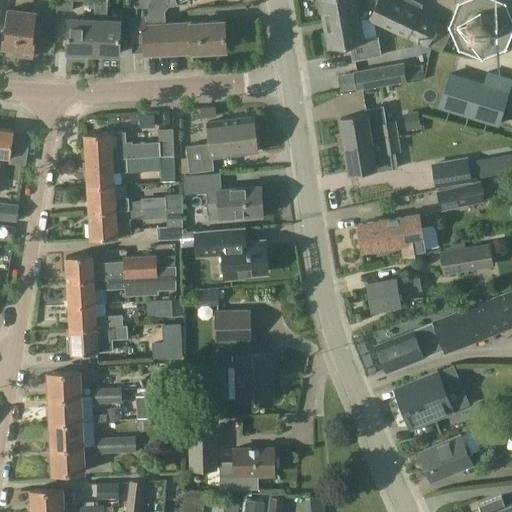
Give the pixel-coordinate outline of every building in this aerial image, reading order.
[(72,0),(58,0),(57,10),(72,11),(72,0)] [(106,21),(106,0),(94,0),(94,1),(93,21),(92,54),(119,54),(120,21),(106,21)] [(319,0),(324,22),(357,16),(358,19),(369,20),(426,47),(426,46),(437,52),(448,28),(437,23),(438,20),(437,20),(438,18),(419,8),(401,0),(319,0)] [(487,10),(484,9),(475,10),(471,11),(468,14),(465,17),(463,21),(462,24),(462,29),(462,32),(464,36),(467,40),(470,43),(473,45),(477,46),(480,46),(483,46),(486,46),(489,44),(493,41),(496,38),(498,34),(499,27),(498,23),(497,19),(495,16),(492,14),(490,12),(487,10)] [(6,27),(3,47),(11,48),(10,50),(32,53),(35,28),(36,14),(8,10),(6,27)] [(357,16),(324,22),(328,47),(350,43),(354,62),(383,56),(379,38),(361,41),(358,19),(357,16)] [(184,53),(183,24),(144,27),(144,18),(130,19),(132,40),(130,41),(131,54),(144,53),(144,55),(184,53)] [(92,54),(93,21),(68,20),(67,53),(92,54)] [(183,24),(184,53),(225,50),(223,22),(183,24)] [(226,51),(194,53),(194,66),(227,64),(226,51)] [(402,64),(355,72),(358,89),(405,81),(402,64)] [(446,86),(439,107),(496,125),(506,93),(449,75),(450,74),(442,71),(438,84),(446,86)] [(345,146),(379,141),(398,138),(396,123),(384,125),(382,109),(384,108),(384,107),(365,110),(366,114),(340,119),(345,146)] [(252,117),(207,123),(210,143),(186,146),(189,173),(214,170),(212,159),(257,154),(252,117)] [(14,130),(0,128),(0,155),(11,157),(14,130)] [(85,135),(86,162),(113,160),(113,159),(125,158),(125,160),(140,159),(140,157),(159,157),(159,156),(174,156),(173,129),(158,129),(159,141),(131,144),(131,141),(125,142),(124,133),(85,135)] [(391,169),(389,154),(401,152),(398,138),(379,141),(345,146),(349,173),(369,169),(370,174),(393,170),(393,169),(391,169)] [(511,153),(498,156),(501,176),(511,174),(511,153)] [(469,157),(431,163),(436,186),(493,175),(491,160),(471,164),(469,157)] [(88,188),(114,186),(114,173),(129,172),(128,167),(140,166),(140,159),(125,160),(113,160),(86,162),(88,188)] [(175,181),(175,173),(165,173),(164,171),(163,171),(163,182),(175,181)] [(437,190),(442,211),(484,201),(480,181),(437,190)] [(114,186),(88,188),(90,214),(116,212),(143,211),(142,201),(129,201),(128,198),(115,198),(114,186)] [(220,218),(245,216),(245,220),(261,219),(258,188),(218,191),(220,218)] [(167,195),(167,227),(156,228),(157,240),(183,239),(180,194),(167,195)] [(118,239),(117,223),(129,222),(129,219),(159,217),(158,210),(143,211),(116,212),(90,214),(91,241),(118,239)] [(389,245),(401,243),(403,257),(427,254),(421,213),(396,217),(396,218),(357,224),(361,250),(389,246),(389,245)] [(244,229),(195,233),(197,257),(223,254),(225,279),(243,278),(243,275),(267,273),(266,259),(270,257),(269,248),(265,246),(264,243),(233,245),(231,231),(244,230),(244,229)] [(440,253),(443,273),(490,265),(487,245),(440,253)] [(68,281),(176,275),(176,266),(156,267),(155,256),(124,257),(124,262),(94,264),(94,255),(67,256),(68,281)] [(69,305),(96,303),(96,289),(127,288),(127,294),(158,292),(158,290),(177,289),(176,275),(68,281),(69,305)] [(401,294),(421,291),(418,275),(366,284),(370,309),(399,304),(398,301),(402,300),(401,294)] [(199,306),(219,305),(218,289),(198,290),(199,306)] [(511,291),(377,344),(387,370),(443,349),(444,353),(511,326),(511,291)] [(148,300),(148,314),(184,312),(184,299),(159,300),(148,300)] [(71,329),(122,326),(121,317),(97,319),(96,303),(69,305),(71,329)] [(249,339),(250,339),(250,310),(216,310),(217,366),(236,366),(236,400),(272,400),(271,356),(249,356),(249,339)] [(122,326),(71,329),(71,339),(68,339),(69,350),(72,350),(72,353),(80,353),(98,352),(99,352),(112,351),(112,339),(127,338),(126,326),(122,326)] [(181,337),(149,339),(150,358),(182,357),(181,337)] [(399,399),(411,428),(469,404),(453,364),(416,379),(420,390),(399,399)] [(49,398),(80,397),(80,372),(48,373),(49,398)] [(121,388),(91,389),(92,404),(122,402),(121,388)] [(157,418),(184,417),(183,393),(156,394),(157,418)] [(50,423),(81,422),(80,397),(49,398),(50,423)] [(51,448),(82,447),(81,422),(50,423),(51,448)] [(189,471),(217,470),(216,431),(188,432),(189,471)] [(459,434),(425,449),(431,463),(425,465),(432,480),(471,464),(459,434)] [(135,436),(94,438),(95,453),(136,452),(135,436)] [(82,447),(51,448),(51,473),(83,472),(82,447)] [(234,450),(234,463),(219,463),(220,489),(257,489),(257,475),(273,475),(273,450),(234,450)] [(129,481),(125,511),(140,511),(145,481),(129,481)] [(118,482),(97,483),(97,499),(119,498),(118,482)] [(30,491),(31,511),(104,511),(104,505),(76,506),(76,504),(62,505),(61,489),(30,491)] [(281,511),(284,498),(269,496),(267,511),(281,511)] [(222,511),(237,511),(239,499),(225,497),(222,511)] [(501,497),(478,506),(480,511),(511,511),(511,503),(505,507),(501,497)] [(247,499),(244,511),(264,511),(266,502),(247,499)]
